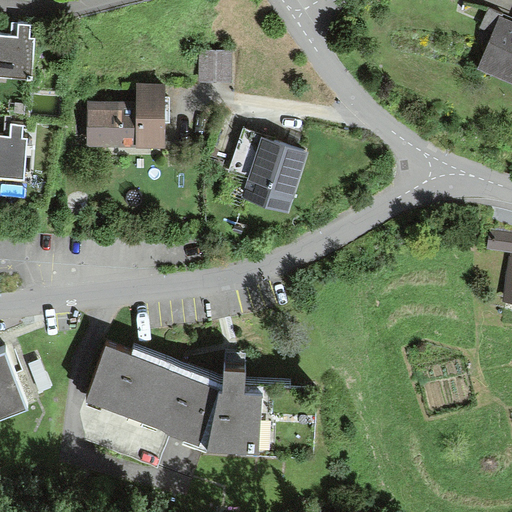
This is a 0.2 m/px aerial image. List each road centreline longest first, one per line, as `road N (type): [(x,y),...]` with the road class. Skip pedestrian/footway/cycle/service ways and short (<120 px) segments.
road 1 (residential): [(0,309),(219,285),(326,242),(440,167)]
road 2 (residential): [(287,11),(391,131),(440,167)]
